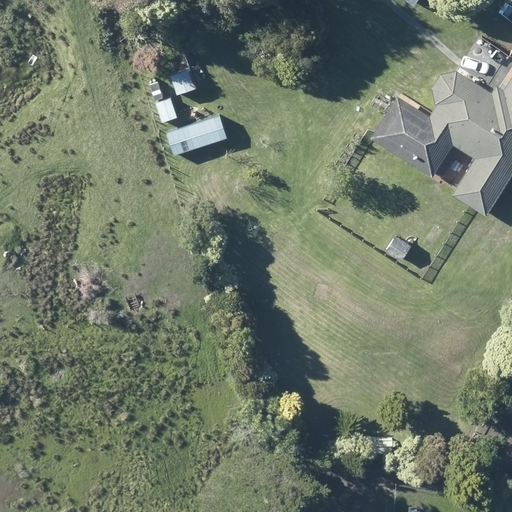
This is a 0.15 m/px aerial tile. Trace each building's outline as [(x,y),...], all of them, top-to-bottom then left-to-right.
[(482,214),(511,166),(511,68),(500,89),(492,84),(487,92),(481,88),(451,69),(436,73),(426,88),(430,104),(431,105),(428,110),(425,116),(391,95),(366,136),(428,175),(429,173),(448,143),(471,158),(452,187),(448,193),(482,214)] [(150,102),(158,122),(173,117),(166,97),(150,102)] [(217,190),(192,119),(155,133),(179,204),(217,190)] [(407,245),(392,235),(381,251),(396,262),(407,245)] [(389,439),(360,438),(359,447),(389,448),(389,439)] [(413,442),(403,442),(402,450),(413,451),(413,442)]
